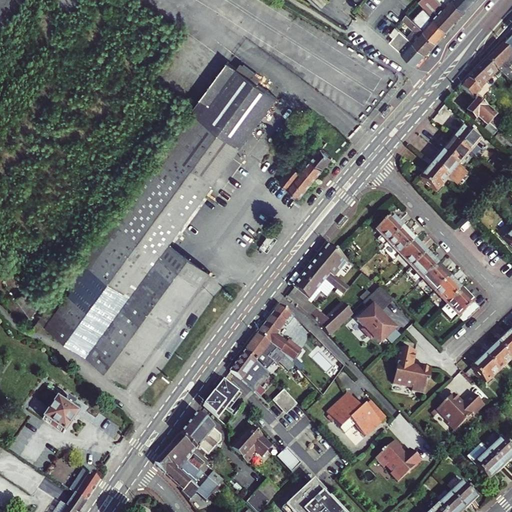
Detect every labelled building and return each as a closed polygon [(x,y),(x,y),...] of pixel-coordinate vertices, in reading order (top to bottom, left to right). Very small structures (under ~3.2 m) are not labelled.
[(435,18),(447,31),(450,28),(458,20),(438,0),(421,0),(419,2),(435,18)] [(454,0),(438,0),(458,20),(466,11),(454,0)] [(454,0),(466,11),(476,0),(454,0)] [(408,37),(427,54),(437,43),(425,30),(408,14),(404,19),(414,30),(408,37)] [(425,30),(437,43),(447,31),(435,18),(425,30)] [(417,66),(427,54),(408,37),(401,30),(401,31),(397,27),(391,33),(395,37),(391,41),(417,66)] [(501,45),(485,61),(496,70),(511,84),(511,82),(511,73),(508,70),(509,69),(503,64),(511,54),(510,53),(511,51),(504,44),(502,46),(501,45)] [(485,61),(476,70),(486,80),(496,70),(485,61)] [(277,97),(229,62),(175,135),(68,280),(75,286),(53,315),(46,310),(38,321),(126,385),(201,284),(161,255),(170,242),(207,192),(277,97)] [(477,90),(486,80),(476,70),(465,81),(459,88),(475,102),(481,106),(484,102),(477,96),(480,92),(477,90)] [(485,127),(484,129),(493,137),(503,125),(481,106),(475,102),(466,113),(474,121),(476,119),(485,127)] [(452,139),(452,140),(468,153),(479,139),(463,126),(456,134),(454,133),(451,138),(452,139)] [(335,131),(315,155),(301,171),(291,163),(288,166),(290,168),(279,181),(295,194),(299,197),(300,197),(334,157),(347,140),(335,131)] [(492,141),(505,153),(511,147),(497,135),(492,141)] [(452,140),(441,153),(457,166),(468,153),(452,140)] [(301,171),(315,155),(305,147),(302,151),(303,154),(297,161),(293,160),(291,163),(301,171)] [(428,165),(430,166),(446,179),(451,183),(461,170),(457,166),(441,153),(439,151),(428,165)] [(434,193),(446,179),(430,166),(419,180),(434,193)] [(465,173),(461,170),(451,183),(454,186),(465,173)] [(375,230),(387,243),(403,229),(390,216),(375,230)] [(387,243),(399,255),(414,241),(403,229),(387,243)] [(264,240),(268,243),(272,237),(275,234),(271,231),(264,240)] [(399,255),(411,267),(426,253),(414,241),(399,255)] [(170,242),(161,255),(201,284),(210,271),(170,242)] [(328,246),(314,262),(334,278),(347,261),(328,246)] [(411,267),(423,280),(438,266),(426,253),(411,267)] [(314,262),(293,289),(308,301),(324,281),(343,295),(348,289),(334,278),(314,262)] [(438,266),(423,280),(435,292),(450,278),(438,266)] [(435,292),(446,304),(461,290),(450,278),(435,292)] [(379,287),(362,303),(368,309),(356,321),(364,329),(362,330),(371,339),(373,337),(380,344),(396,329),(379,312),(392,299),(385,292),(379,287)] [(32,318),(45,300),(32,290),(19,299),(32,318)] [(461,290),(446,304),(440,311),(450,321),(456,316),(458,318),(462,315),(467,320),(479,309),(461,290)] [(275,335),(283,325),(284,323),(285,322),(287,324),(293,316),(285,310),(280,305),(258,334),(279,350),(292,364),(303,350),(289,339),(286,343),(275,335)] [(320,314),(313,321),(328,336),(351,314),(342,305),(326,320),(320,314)] [(286,309),(285,310),(293,316),(287,324),(289,325),(296,317),(286,309)] [(510,360),(511,358),(511,337),(508,333),(496,345),(510,360)] [(258,363),(265,372),(273,363),(276,366),(279,363),(287,372),(294,366),(292,364),(279,350),(258,334),(244,353),(258,363)] [(510,360),(496,345),(483,357),(497,372),(510,360)] [(408,370),(409,369),(414,355),(398,349),(393,363),(395,364),(388,384),(406,390),(405,394),(419,399),(427,375),(417,372),(415,373),(408,370)] [(249,388),(255,395),(264,404),(268,400),(257,387),(268,374),(265,372),(258,363),(244,353),(229,372),(249,388)] [(484,384),(497,372),(483,357),(470,369),(484,384)] [(222,381),(202,407),(217,420),(238,393),(222,381)] [(296,404),(283,391),(271,403),(285,416),(296,404)] [(458,399),(457,400),(461,404),(472,394),(470,393),(461,402),(458,399)] [(483,406),(472,394),(461,404),(457,400),(452,395),(436,410),(448,423),(450,425),(449,427),(453,431),(470,414),(472,416),(483,406)] [(347,396),(326,416),(345,435),(354,426),(365,438),(380,424),(363,407),(360,410),(347,396)] [(67,402),(65,405),(56,399),(42,419),(63,433),(77,413),(70,408),(72,405),(67,402)] [(385,419),(369,402),(364,406),(380,424),(385,419)] [(380,424),(364,406),(363,407),(380,424)] [(179,437),(195,451),(203,458),(206,455),(208,456),(220,442),(220,436),(195,416),(179,437)] [(261,456),(270,446),(249,428),(231,448),(247,463),(253,456),(251,455),(255,451),(261,456)] [(179,437),(169,447),(198,472),(199,472),(202,474),(208,467),(206,465),(192,454),(195,451),(179,437)] [(487,453),(501,467),(511,456),(511,450),(501,439),(487,453)] [(398,483),(420,462),(409,450),(404,455),(399,450),(401,449),(394,441),(374,460),(383,470),(385,467),(392,474),(392,477),(398,483)] [(154,465),(163,474),(168,469),(187,485),(190,482),(198,472),(169,447),(154,465)] [(290,472),(299,463),(285,448),(276,457),(290,472)] [(203,458),(195,451),(192,454),(206,465),(206,461),(203,458)] [(468,461),(473,466),(486,481),(501,467),(487,453),(478,461),(473,456),(468,461)] [(182,490),(181,492),(190,499),(193,496),(197,492),(196,492),(198,489),(190,482),(187,485),(168,469),(163,474),(182,490)] [(86,502),(99,481),(98,480),(81,470),(68,490),(74,494),(86,502)] [(207,479),(217,487),(221,483),(222,481),(213,472),(207,479)] [(205,500),(210,494),(217,487),(207,479),(198,489),(196,492),(197,492),(205,500)] [(266,480),(245,504),(253,511),(257,511),(277,490),(266,480)] [(340,511),(313,481),(281,510),(282,511),(340,511)] [(210,494),(216,500),(226,488),(221,483),(217,487),(210,494)] [(462,483),(449,495),(463,510),(476,498),(462,483)] [(79,511),(81,508),(86,502),(74,494),(70,501),(66,506),(75,511),(79,511)] [(216,500),(210,494),(205,500),(211,505),(216,500)] [(442,511),(460,511),(463,510),(449,495),(437,506),(442,511)]
